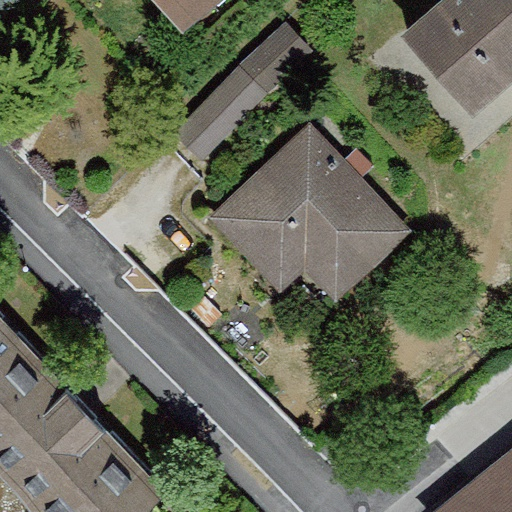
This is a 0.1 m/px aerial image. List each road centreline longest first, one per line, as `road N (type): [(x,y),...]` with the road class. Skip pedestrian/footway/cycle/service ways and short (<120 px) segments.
road 1 (residential): [(323,511),(0,168)]
road 2 (residential): [(511,418),(387,511)]
